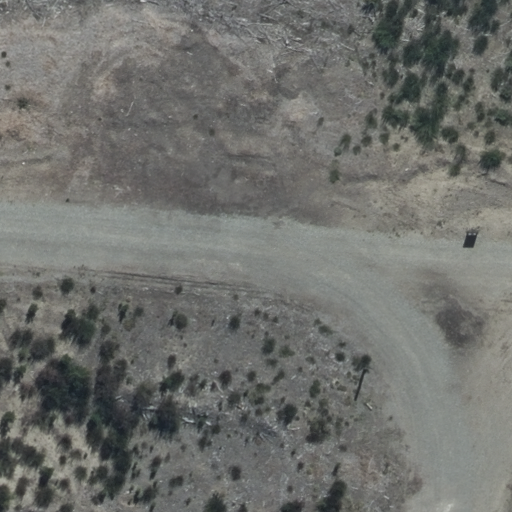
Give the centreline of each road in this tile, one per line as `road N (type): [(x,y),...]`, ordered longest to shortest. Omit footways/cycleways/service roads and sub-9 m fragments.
road 1 (track): [(0,248),(511,289)]
road 2 (track): [(511,314),(466,511)]
